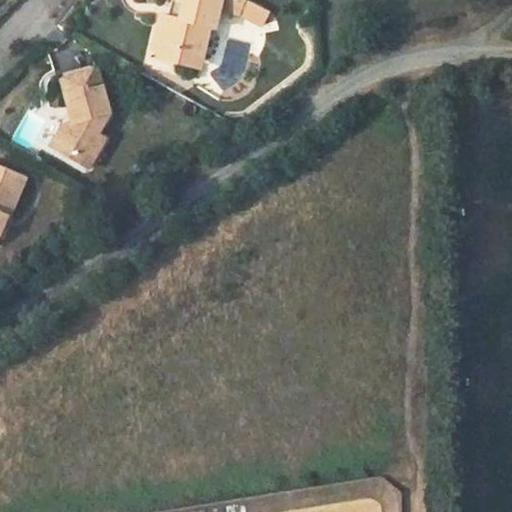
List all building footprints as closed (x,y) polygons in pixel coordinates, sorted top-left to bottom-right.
[(216,28),(221,0),(177,0),(177,1),(182,2),(177,23),(172,42),(183,45),(182,49),(205,54),(211,27),(216,28)] [(263,27),(271,10),(250,0),(231,0),(227,10),(263,27)] [(162,19),(156,49),(181,54),(182,49),(183,45),(172,42),(177,23),(162,19)] [(60,80),(72,129),(64,125),(54,146),(93,166),(106,139),(101,137),(110,119),(96,72),(60,80)] [(0,168),(0,225),(3,218),(7,220),(25,178),(0,168)]
